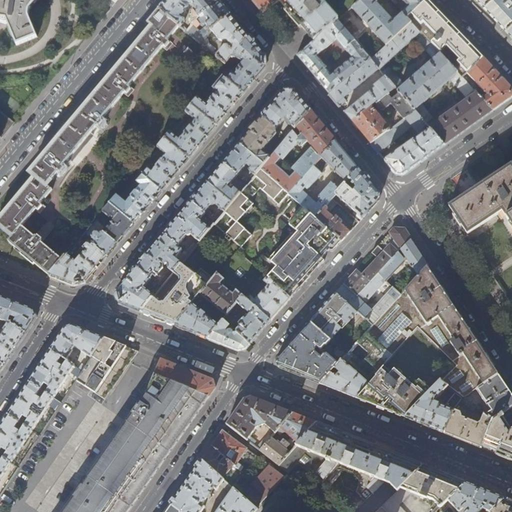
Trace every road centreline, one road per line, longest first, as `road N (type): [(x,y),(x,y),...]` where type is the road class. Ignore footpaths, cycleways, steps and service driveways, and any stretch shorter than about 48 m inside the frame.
road 1 (residential): [(288,63),(82,308)]
road 2 (residential): [(511,478),(244,372)]
road 3 (residential): [(401,198),(244,372)]
road 4 (residential): [(401,198),(511,364)]
road 5 (residential): [(288,63),(401,198)]
road 6 (residential): [(244,372),(82,308)]
road 7 (residential): [(244,372),(148,511)]
road 8 (residential): [(511,115),(401,198)]
